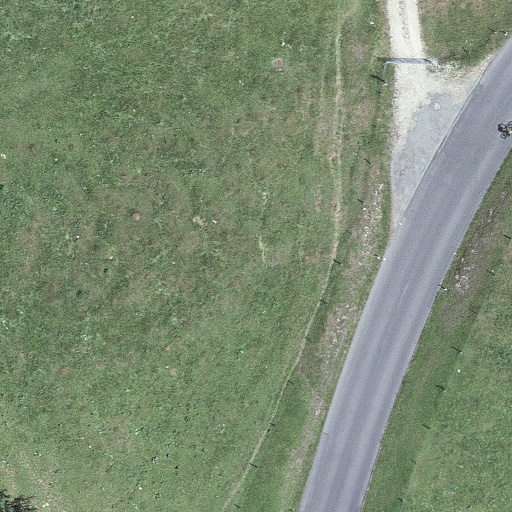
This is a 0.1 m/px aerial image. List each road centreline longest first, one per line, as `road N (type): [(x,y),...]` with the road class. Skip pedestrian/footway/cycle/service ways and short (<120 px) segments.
road 1 (tertiary): [(342,511),(431,261),(511,104)]
road 2 (track): [(481,162),(411,110),(397,0)]
